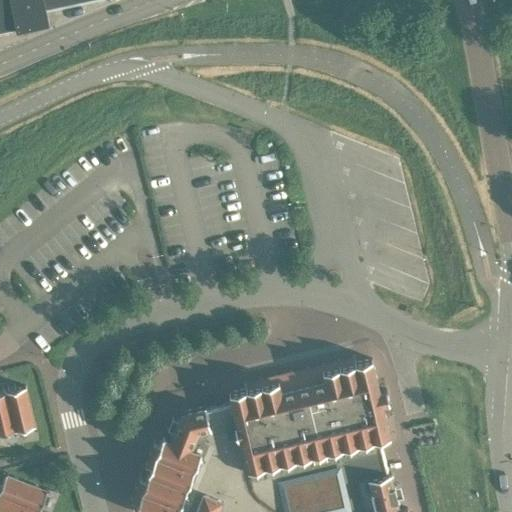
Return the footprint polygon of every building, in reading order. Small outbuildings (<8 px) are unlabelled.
[(0,0),(0,25),(16,22),(17,25),(50,18),(48,8),(46,2),(56,0),(0,0)] [(164,430),(134,504),(155,511),(409,511),(408,502),(400,504),(390,467),(389,467),(380,432),(391,429),(383,397),(390,396),(387,383),(380,385),(372,353),(323,365),(325,374),(281,385),(279,375),(230,387),(232,397),(206,403),(206,400),(182,406),(171,433),(164,430)] [(10,385),(7,386),(16,424),(19,424),(31,421),(36,420),(31,402),(26,381),(15,384),(10,385)] [(0,428),(13,425),(16,424),(7,386),(3,386),(0,387),(0,428)] [(0,484),(0,489),(31,502),(40,505),(41,501),(46,489),(48,484),(31,478),(7,468),(1,481),(0,484)] [(0,511),(36,511),(38,509),(40,505),(31,502),(0,489),(0,511)]
